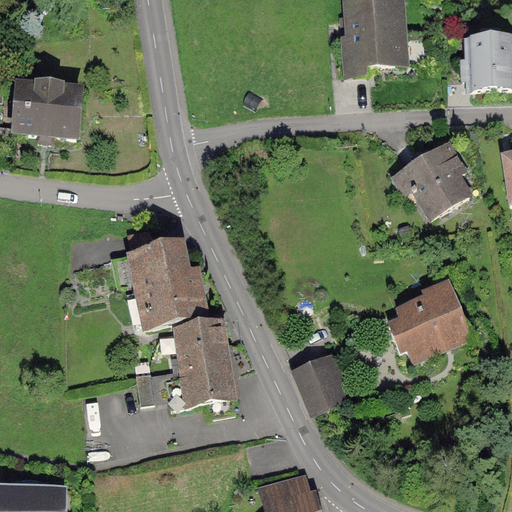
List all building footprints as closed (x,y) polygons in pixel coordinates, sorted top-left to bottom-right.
[(414,73),(409,3),(346,8),(351,77),(414,73)] [(511,48),(472,49),(473,101),(511,100),(511,48)] [(0,140),(17,142),(18,139),(21,93),(21,91),(0,89),(0,140)] [(80,97),(21,93),(18,139),(78,142),(80,97)] [(407,178),(435,226),(475,203),(446,155),(407,178)] [(190,277),(184,250),(134,260),(139,289),(148,334),(207,322),(198,276),(190,277)] [(139,289),(134,260),(116,264),(121,293),(139,289)] [(458,297),(399,318),(417,368),(476,347),(458,297)] [(237,405),(225,327),(178,334),(186,385),(168,388),(173,415),(210,409),(212,423),(237,419),(235,406),(237,405)] [(328,366),(297,379),(313,418),(345,405),(328,366)] [(152,379),(137,381),(141,410),(156,408),(152,379)] [(65,511),(66,493),(0,491),(0,511),(65,511)] [(265,511),(318,511),(316,499),(266,511),(265,511)]
